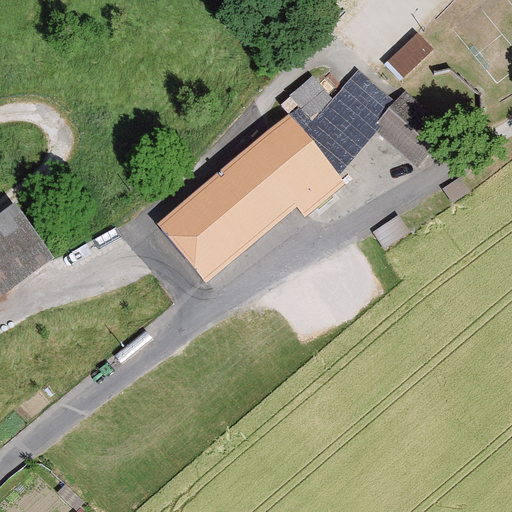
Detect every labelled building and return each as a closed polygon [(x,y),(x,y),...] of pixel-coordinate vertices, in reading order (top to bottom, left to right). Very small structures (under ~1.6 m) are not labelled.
[(401,82),(432,51),(416,36),(385,66),(401,82)] [(312,123),(334,104),(312,79),(290,98),(312,123)] [(372,129),(419,171),(452,135),(405,93),(372,129)] [(160,228),(207,283),(298,207),(306,217),(344,185),(289,119),(160,228)] [(0,221),(0,298),(52,260),(15,210),(0,221)] [(382,257),(410,237),(396,219),(368,239),(382,257)]
